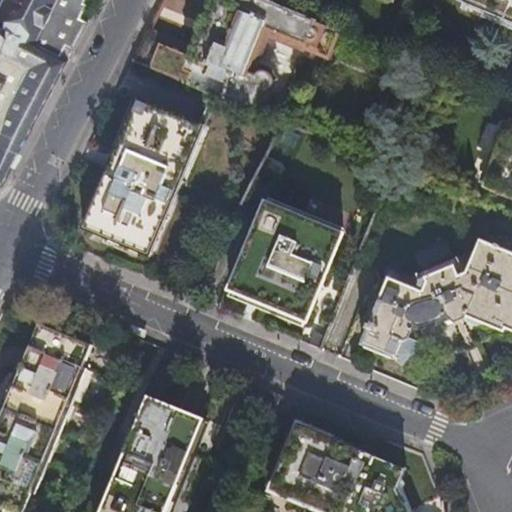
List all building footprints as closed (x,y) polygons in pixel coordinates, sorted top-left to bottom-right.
[(0,0),(0,183),(84,21),(76,16),(77,13),(79,14),(83,7),(81,6),(82,2),(80,0),(79,0),(0,0)] [(267,0),(202,0),(210,3),(201,26),(192,49),(147,31),(133,58),(261,112),(269,90),(272,89),(274,87),(276,81),(275,76),(271,71),(268,70),(262,70),(255,68),(269,34),(306,49),(307,47),(328,57),(330,56),(329,54),(339,29),(275,3),(267,0)] [(511,0),(469,0),(511,18),(511,0)] [(205,124),(139,97),(130,118),(112,162),(93,206),(84,230),(149,257),(205,124)] [(511,120),(485,186),(511,197),(511,120)] [(308,322),(344,234),(267,202),(231,291),(308,322)] [(422,293),(390,279),(381,301),(379,300),(374,313),(376,313),(371,324),(369,324),(368,328),(370,329),(363,344),(392,356),(428,371),(435,356),(475,339),(503,327),(511,330),(511,251),(504,248),(504,249),(501,248),(502,245),(497,244),(496,246),(481,240),(467,273),(459,277),(457,273),(459,272),(456,267),(454,268),(453,266),(426,278),(427,279),(424,281),(426,286),(429,285),(431,289),(422,293)] [(60,331),(41,323),(23,365),(19,364),(14,378),(0,411),(0,503),(20,511),(24,511),(92,345),(60,331)] [(177,407),(149,395),(100,511),(166,511),(205,418),(177,407)] [(299,423),(272,487),(331,511),(408,511),(398,488),(406,467),(349,444),(299,423)]
